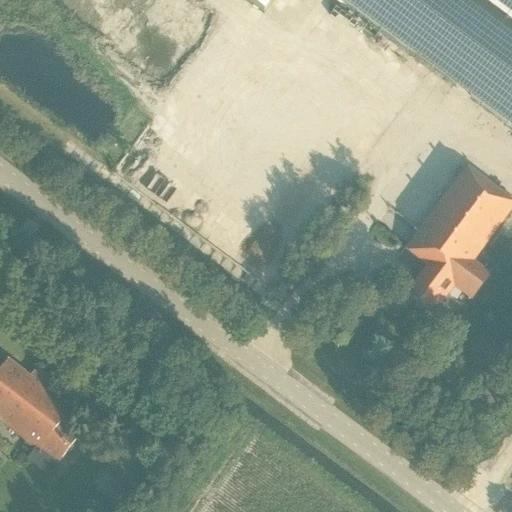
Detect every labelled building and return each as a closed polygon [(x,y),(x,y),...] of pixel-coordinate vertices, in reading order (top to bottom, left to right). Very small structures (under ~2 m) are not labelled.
[(247,0),(264,13),(273,0),(247,0)] [(511,0),(340,0),(511,127),(511,0)] [(377,164),(385,153),(366,139),(358,151),(377,164)] [(433,314),(455,286),(473,299),(493,273),(475,260),(511,211),(511,204),(465,169),(407,250),(428,267),(409,295),(433,314)] [(8,360),(0,370),(0,421),(36,449),(28,459),(45,473),(54,472),(60,463),(81,436),(64,422),(74,409),(8,360)]
